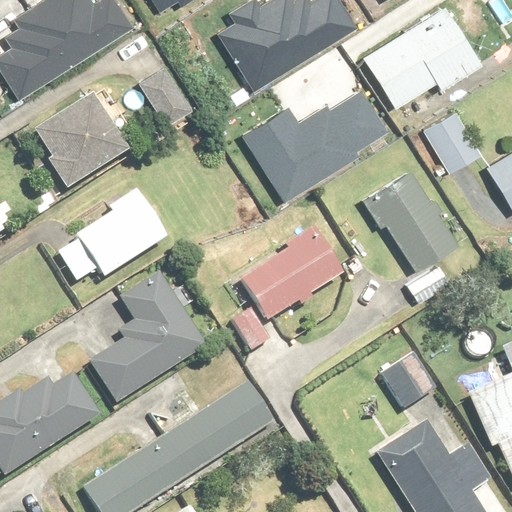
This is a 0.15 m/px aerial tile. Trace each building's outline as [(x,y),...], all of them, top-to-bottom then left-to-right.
[(99,0),(91,5),(87,0),(42,0),(14,18),(19,26),(5,35),(13,48),(0,56),(0,68),(20,100),(135,26),(118,0),(99,0)] [(309,0),(282,0),(266,11),(298,59),(333,36),(309,0)] [(481,64),(441,5),(361,60),(394,109),(431,84),(438,93),(481,64)] [(162,67),(138,84),(167,126),(192,110),(162,67)] [(44,164),(62,190),(129,146),(96,95),(34,135),(50,160),(44,164)] [(371,144),(344,103),(290,138),(317,179),(371,144)] [(456,112),(425,130),(448,171),(480,153),(456,112)] [(511,150),(487,167),(511,205),(511,150)] [(458,249),(407,170),(359,201),(376,228),(384,223),(418,276),(458,249)] [(54,256),(75,285),(97,270),(103,278),(165,235),(136,193),(74,236),(77,240),(54,256)] [(231,323),(251,352),(269,339),(263,329),(343,275),(312,230),(237,280),(254,307),(231,323)] [(448,284),(437,268),(405,288),(416,305),(448,284)] [(206,349),(156,276),(115,304),(129,324),(116,333),(122,342),(85,367),(114,411),(206,349)] [(511,343),(501,348),(511,376),(511,378),(468,395),(490,454),(501,450),(511,480),(511,343)] [(413,352),(379,374),(402,411),(436,389),(413,352)] [(49,388),(42,377),(0,405),(0,472),(6,481),(102,415),(72,372),(49,388)] [(137,511),(274,427),(247,384),(82,487),(97,511),(137,511)] [(427,418),(375,451),(413,511),(480,511),(468,492),(487,480),(467,450),(453,459),(427,418)]
